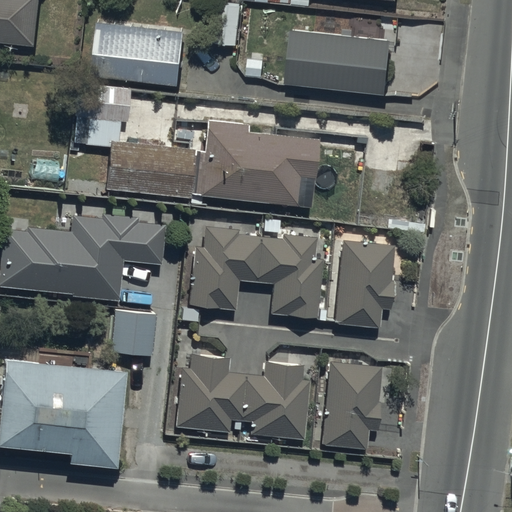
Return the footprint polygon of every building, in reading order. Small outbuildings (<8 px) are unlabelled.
[(0,0),(0,36),(36,40),(39,0),(0,0)] [(290,2),(271,0),(248,0),(247,15),(288,19),(290,2)] [(240,3),(217,1),(214,40),(238,41),(240,3)] [(184,27),(97,17),(91,71),(177,80),(184,27)] [(382,92),(388,37),(292,27),(286,81),(382,92)] [(191,147),(116,139),(119,120),(125,120),(128,87),(108,86),(107,100),(89,98),(85,143),(108,145),(104,188),(187,195),(191,147)] [(204,117),(196,193),(301,204),(309,198),(314,142),(308,134),(246,128),(246,122),(204,117)] [(69,229),(2,222),(0,245),(0,284),(118,295),(121,259),(159,262),(163,222),(134,219),(135,214),(99,211),(98,215),(71,213),(69,229)] [(236,278),(255,279),(271,281),(268,311),(315,315),(320,256),(312,256),(314,235),(280,232),(280,237),(257,235),(236,233),(236,228),(201,225),(200,244),(192,244),(188,301),(234,305),(236,278)] [(392,243),(340,238),(332,320),(379,325),(381,307),(387,308),(392,243)] [(154,311),(112,307),(110,350),(151,352),(154,311)] [(186,367),(179,366),(173,424),(225,429),(226,418),(249,421),(248,431),(302,437),(308,379),(300,378),(302,362),(262,358),(260,373),(226,370),(228,355),(188,350),(186,367)] [(124,369),(2,356),(0,380),(0,440),(67,447),(66,459),(114,464),(124,369)] [(383,364),(329,360),(322,442),(365,445),(367,429),(377,430),(383,364)]
